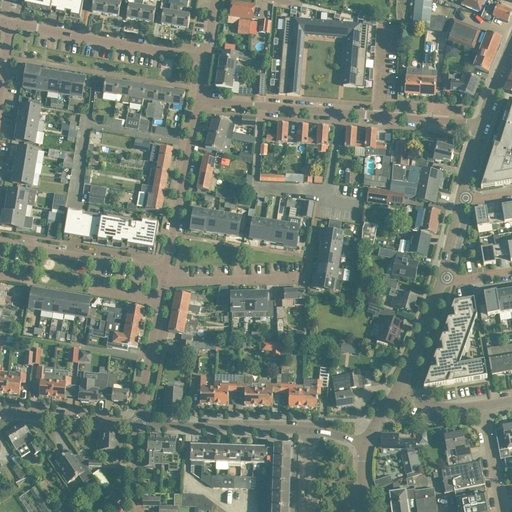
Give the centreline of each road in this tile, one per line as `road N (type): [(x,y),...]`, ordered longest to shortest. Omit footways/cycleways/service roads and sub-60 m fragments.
road 1 (residential): [(163,283),(306,277),(339,113)]
road 2 (residential): [(204,58),(10,24)]
road 3 (residential): [(165,271),(199,100)]
road 4 (residential): [(309,432),(138,423)]
road 5 (residential): [(0,244),(165,271)]
road 6 (residential): [(138,423),(163,283)]
road 7 (residential): [(339,113),(199,100)]
road 8 (residential): [(138,423),(0,411)]
